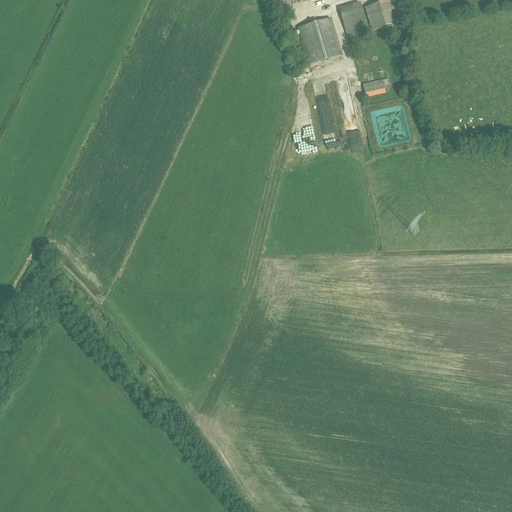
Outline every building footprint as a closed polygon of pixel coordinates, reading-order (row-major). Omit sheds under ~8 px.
[(372,32),(404,22),(396,0),(393,0),(365,9),(372,32)] [(363,10),(341,16),(347,35),(348,39),(361,35),(360,32),(368,29),(363,10)] [(342,56),(330,19),(298,29),(309,65),(342,56)] [(368,84),(363,85),(366,99),(385,94),(384,87),(389,85),(388,80),(382,81),(375,82),(368,84)] [(347,129),(359,128),(357,95),(346,95),(347,129)] [(305,116),(307,139),(317,139),(316,115),(305,116)] [(336,134),(336,116),(326,116),(326,134),(336,134)]
